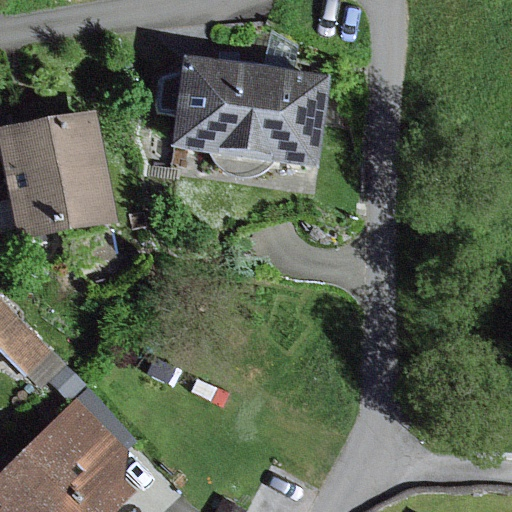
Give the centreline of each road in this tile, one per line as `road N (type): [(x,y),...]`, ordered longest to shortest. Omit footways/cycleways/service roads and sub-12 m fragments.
road 1 (residential): [(336,511),(369,463),(383,407),(389,36),(382,0)]
road 2 (residential): [(209,0),(0,31)]
